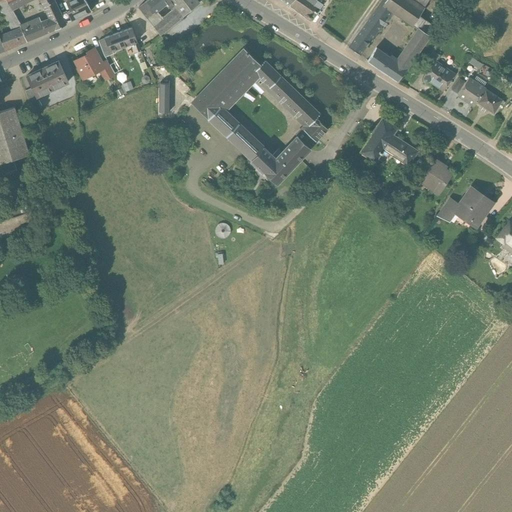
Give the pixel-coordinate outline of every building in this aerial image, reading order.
[(11,10),(6,0),(0,0),(0,7),(9,24),(10,24),(14,31),(21,29),(11,10)] [(6,0),(11,10),(16,7),(29,0),(6,0)] [(61,14),(53,0),(39,0),(49,19),(55,30),(66,24),(61,14)] [(69,0),(66,2),(69,9),(61,14),(65,23),(91,10),(84,0),(69,0)] [(147,0),(138,7),(147,19),(157,11),(167,3),(170,0),(147,0)] [(197,0),(170,0),(175,7),(172,10),(167,3),(157,11),(162,18),(153,26),(160,35),(199,2),(197,0)] [(175,7),(170,0),(167,3),(172,10),(175,7)] [(293,0),(290,5),(289,5),(304,16),(309,19),(312,19),(317,12),(319,14),(324,7),(322,5),(323,4),(321,2),(322,0),(293,0)] [(383,0),(348,48),(359,56),(392,10),(413,24),(419,16),(423,10),(423,11),(424,9),(410,0),(383,0)] [(429,0),(410,0),(424,9),(429,0)] [(27,27),(16,7),(11,10),(21,29),(21,30),(27,27)] [(162,18),(157,11),(147,19),(153,26),(162,18)] [(419,16),(413,24),(419,28),(425,20),(419,16)] [(27,27),(21,30),(27,42),(55,30),(49,19),(27,27)] [(419,28),(397,60),(407,67),(435,27),(425,20),(419,28)] [(131,28),(105,38),(110,52),(112,51),(126,46),(129,54),(140,50),(131,28)] [(14,31),(0,37),(0,52),(27,42),(21,30),(21,29),(14,31)] [(105,38),(98,41),(103,54),(105,58),(114,54),(112,51),(110,52),(105,38)] [(386,55),(376,49),(367,61),(387,75),(397,81),(407,67),(397,60),(388,53),(386,55)] [(94,51),(92,50),(87,53),(88,54),(77,60),(76,63),(79,69),(78,69),(84,79),(99,71),(103,69),(100,64),(101,63),(94,51)] [(262,149),(220,108),(254,73),(309,126),(291,145),(303,156),(327,130),(316,119),(320,115),(264,62),(261,65),(245,50),(192,104),(251,160),(262,149)] [(433,51),(423,65),(429,69),(434,61),(435,62),(439,56),(433,51)] [(115,76),(106,60),(101,63),(100,64),(103,69),(99,71),(105,81),(115,76)] [(435,62),(434,61),(429,69),(429,70),(429,71),(427,74),(426,74),(423,78),(423,79),(423,80),(424,81),(425,82),(426,82),(427,82),(428,82),(429,81),(432,83),(443,90),(448,82),(446,81),(452,73),(435,62)] [(58,62),(26,77),(32,88),(36,97),(68,82),(58,62)] [(485,89),(468,78),(457,95),(474,106),(476,102),(485,89)] [(443,90),(432,83),(431,84),(442,92),(443,90)] [(169,84),(159,84),(159,113),(169,113),(169,84)] [(32,88),(25,91),(29,104),(38,100),(36,97),(32,88)] [(505,102),(485,89),(476,102),(494,114),(499,105),(502,107),(505,102)] [(15,108),(0,112),(0,164),(0,165),(13,160),(29,155),(15,108)] [(385,121),(378,132),(375,130),(361,152),(375,162),(380,154),(381,154),(381,153),(378,151),(383,144),(395,152),(392,156),(408,166),(417,152),(392,135),(397,128),(385,121)] [(291,145),(275,161),(262,149),(251,160),(276,184),(303,156),(291,145)] [(13,160),(0,165),(4,175),(17,171),(13,160)] [(426,174),(421,182),(431,189),(438,194),(452,174),(440,166),(442,164),(435,160),(426,174)] [(421,171),(410,187),(415,191),(421,182),(426,174),(421,171)] [(471,187),(458,204),(450,199),(438,215),(448,220),(455,210),(476,225),(483,215),(490,205),(478,197),(481,194),(471,187)] [(0,236),(33,226),(33,227),(34,227),(27,204),(26,204),(26,205),(14,209),(14,208),(13,208),(14,211),(0,215),(0,236)] [(492,221),(483,215),(476,225),(485,231),(492,221)] [(511,223),(509,221),(496,238),(503,244),(502,246),(511,253),(511,223)]
